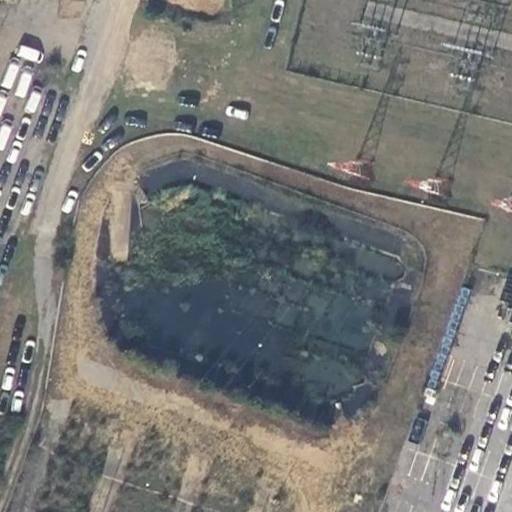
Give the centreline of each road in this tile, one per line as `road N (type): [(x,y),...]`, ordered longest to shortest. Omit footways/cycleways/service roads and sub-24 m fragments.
road 1 (track): [(57,289),(89,362),(332,477),(328,511)]
road 2 (track): [(0,503),(27,429),(57,289)]
